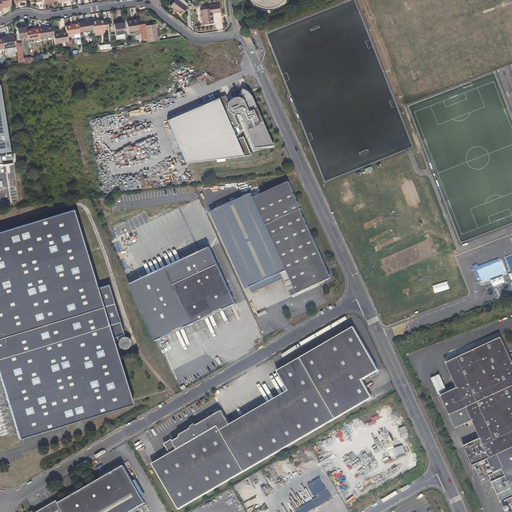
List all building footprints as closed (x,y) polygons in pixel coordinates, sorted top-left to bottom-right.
[(11,5),(9,0),(0,0),(1,8),(5,8),(5,6),(8,6),(11,5)] [(176,0),(174,0),(170,6),(181,15),(187,8),(176,0)] [(211,17),(210,14),(212,13),(219,12),(218,5),(206,7),(206,9),(200,10),(202,25),(213,23),(212,17),(211,17)] [(93,30),(92,21),(92,20),(77,22),(78,24),(79,32),(93,30)] [(105,30),(108,29),(107,20),(103,21),(103,20),(96,21),(96,20),(92,21),(93,30),(93,32),(105,30)] [(127,32),(139,31),(138,27),(137,20),(126,21),(127,32)] [(73,25),(65,26),(66,32),(66,35),(79,33),(79,32),(78,24),(73,24),(73,25)] [(115,35),(124,34),(122,24),(113,26),(115,35)] [(17,28),(18,39),(27,37),(26,30),(25,25),(21,26),(21,28),(17,28)] [(146,34),(147,43),(159,41),(158,37),(157,37),(155,25),(144,26),(146,34)] [(53,34),(52,26),(38,28),(40,38),(53,36),(53,34)] [(40,38),(38,28),(26,30),(27,37),(27,41),(40,38)] [(66,35),(66,32),(53,34),(53,36),(54,44),(67,42),(66,35)] [(15,47),(14,36),(2,37),(3,48),(15,47)] [(17,63),(31,62),(30,57),(23,58),(22,43),(16,43),(17,63)] [(1,85),(0,84),(0,164),(13,163),(1,85)] [(241,89),(237,98),(237,97),(235,97),(233,97),(232,98),(231,98),(231,96),(225,98),(224,95),(166,120),(185,163),(250,155),(242,137),(241,137),(236,127),(237,126),(233,115),(234,115),(236,115),(238,115),(238,114),(253,148),(261,147),(261,146),(263,146),(264,147),(272,146),(251,98),(249,94),(244,90),(241,89)] [(291,297),(328,280),(329,275),(299,210),(300,209),(288,182),(253,198),(251,194),(215,210),(251,289),(286,272),(289,277),(283,279),(291,297)] [(0,231),(0,380),(18,438),(131,404),(111,337),(123,334),(111,296),(108,284),(96,288),(94,281),(72,209),(0,231)] [(226,282),(218,265),(195,275),(163,290),(137,301),(155,341),(208,317),(223,310),(236,304),(235,301),(236,300),(234,296),(232,296),(231,293),(232,293),(229,286),(228,286),(226,282)] [(251,289),(252,293),(283,279),(289,277),(286,272),(251,289)] [(239,294),(232,279),(226,282),(228,286),(229,286),(232,293),(231,293),(232,296),(234,296),(239,294)] [(233,429),(222,410),(197,424),(191,428),(180,434),(179,438),(173,441),(172,439),(164,444),(170,454),(152,464),(179,510),(372,398),(362,380),(378,371),(356,332),(280,376),(291,396),(233,429)] [(511,359),(502,337),(446,363),(458,387),(441,395),(456,428),(472,420),(481,438),(464,446),(473,465),(488,458),(495,473),(489,475),(501,500),(511,494),(511,497),(505,500),(507,506),(511,503),(511,359)] [(213,351),(216,345),(200,339),(197,346),(213,351)] [(36,511),(129,511),(145,503),(123,465),(58,503),(56,501),(36,511)] [(313,509),(332,500),(329,492),(310,501),(313,509)]
